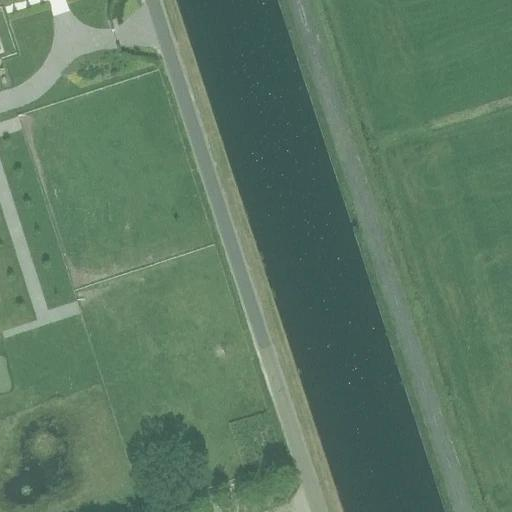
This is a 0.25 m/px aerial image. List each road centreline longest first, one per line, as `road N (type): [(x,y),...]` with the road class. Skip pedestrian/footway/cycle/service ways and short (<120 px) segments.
road 1 (track): [(461,511),(296,0)]
road 2 (unclassified): [(318,511),(153,0)]
